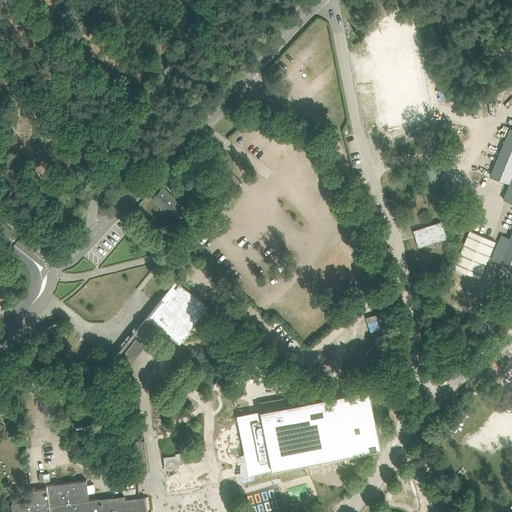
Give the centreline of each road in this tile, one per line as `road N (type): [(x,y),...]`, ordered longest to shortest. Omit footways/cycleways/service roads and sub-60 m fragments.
road 1 (unclassified): [(51,269),(69,260),(238,84)]
road 2 (unclassified): [(376,186),(332,0)]
road 3 (unclassified): [(376,186),(327,132),(238,84)]
